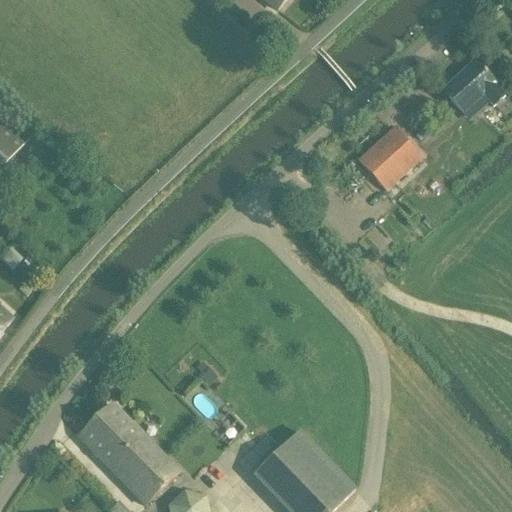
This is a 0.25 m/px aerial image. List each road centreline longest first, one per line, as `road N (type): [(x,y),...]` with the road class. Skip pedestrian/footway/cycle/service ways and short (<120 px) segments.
road 1 (unclassified): [(0,502),(73,390),(163,285),(475,0)]
road 2 (unclassified): [(0,363),(123,219),(360,0)]
road 3 (track): [(511,331),(412,308),(274,181)]
